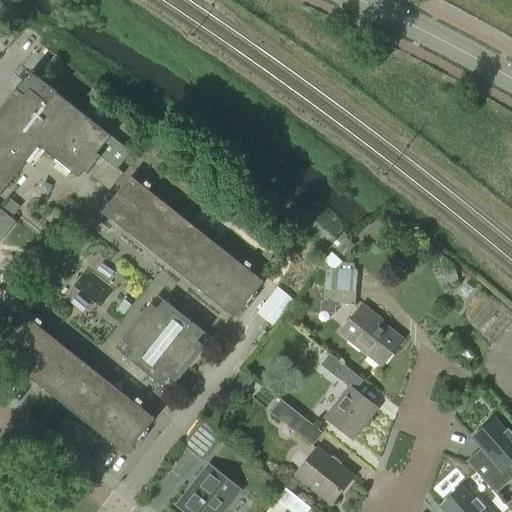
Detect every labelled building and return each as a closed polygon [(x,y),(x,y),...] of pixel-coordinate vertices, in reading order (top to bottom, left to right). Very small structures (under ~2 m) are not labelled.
[(16,90),(0,110),(0,195),(39,147),(78,178),(83,171),(87,174),(101,157),(104,160),(91,177),(109,192),(123,174),(117,169),(122,163),(130,152),(111,137),(45,84),(30,73),(16,90)] [(263,283),(247,270),(244,274),(127,181),(101,213),(114,223),(119,217),(129,225),(125,231),(125,230),(124,231),(148,250),(148,249),(152,243),(163,252),(159,257),(158,258),(181,277),(182,276),(186,270),(197,279),(192,285),(234,319),(263,283)] [(10,201),(4,209),(4,210),(12,216),(13,216),(19,208),(10,201)] [(0,210),(0,239),(14,222),(0,210)] [(335,250),(344,259),(356,246),(347,238),(335,250)] [(49,251),(42,246),(35,256),(41,261),(49,251)] [(357,271),(350,271),(326,269),(323,302),(320,302),(320,314),(334,315),(335,308),(339,308),(339,305),(355,305),(357,271)] [(445,283),(454,280),(452,272),(443,274),(445,283)] [(120,354),(133,364),(150,377),(149,377),(162,387),(168,379),(175,384),(204,347),(198,342),(205,333),(192,323),(192,324),(175,310),(176,310),(163,300),(156,309),(150,304),(121,340),(127,346),(120,354)] [(340,333),(381,366),(401,340),(373,317),(375,314),(363,305),(340,333)] [(73,414),(74,412),(73,412),(77,407),(88,416),(84,421),(83,422),(125,456),(154,419),(138,407),(135,411),(18,318),(0,340),(0,355),(5,360),(6,359),(6,358),(10,353),(21,362),(17,367),(16,367),(15,368),(39,387),(40,385),(39,385),(44,380),(55,389),(50,394),(49,395),(73,414)] [(325,418),(352,439),(376,409),(354,392),(363,381),(329,354),(320,366),(349,388),(325,418)] [(243,394),(254,380),(243,371),(232,385),(243,394)] [(280,400),(270,413),(312,447),(322,434),(280,400)] [(476,453),(466,462),(495,494),(511,479),(511,433),(508,429),(505,432),(494,419),(472,439),(481,449),(484,453),(480,456),(476,453)] [(201,422),(182,445),(203,462),(222,438),(201,422)] [(330,503),(351,477),(317,450),(296,477),(330,503)] [(222,511),(240,490),(220,475),(218,477),(207,468),(189,490),(191,491),(180,505),(178,504),(178,505),(186,511),(222,511)] [(483,511),(485,508),(476,498),(473,501),(462,488),(441,508),(443,511),(483,511)] [(308,511),(311,509),(285,489),(268,510),(270,511),(284,511),(287,509),(291,511),(308,511)]
